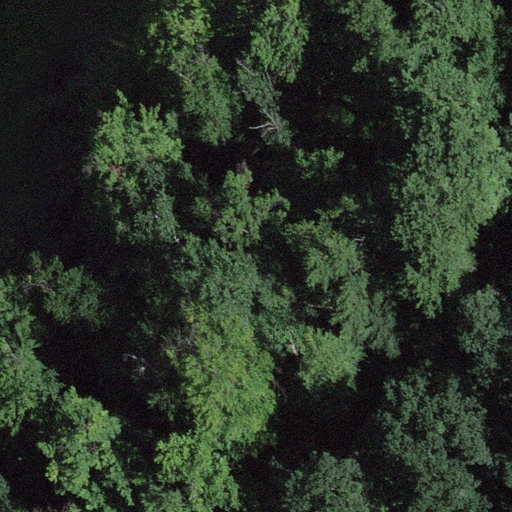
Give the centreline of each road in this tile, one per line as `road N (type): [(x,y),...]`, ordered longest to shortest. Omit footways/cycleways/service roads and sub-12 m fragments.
road 1 (track): [(266,0),(0,457)]
road 2 (track): [(297,511),(354,441),(511,341)]
